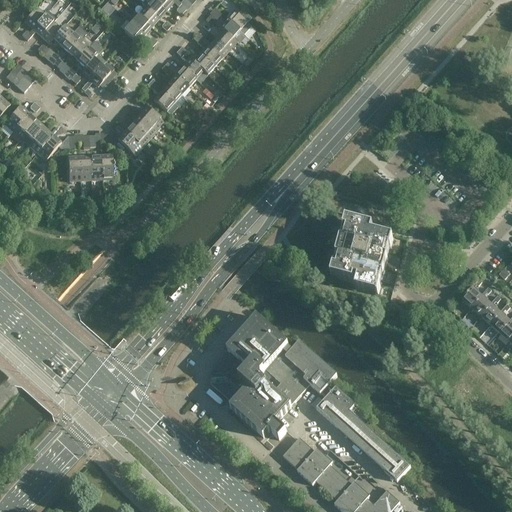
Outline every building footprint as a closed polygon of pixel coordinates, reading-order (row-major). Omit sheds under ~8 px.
[(152,0),(145,8),(159,20),(166,12),(152,0)] [(173,4),(169,0),(152,0),(166,12),(173,4)] [(145,8),(138,16),(151,28),(159,20),(145,8)] [(36,9),(24,23),(32,30),(44,17),(39,12),(37,9),(36,9)] [(233,11),(226,19),(239,32),(247,23),(233,11)] [(41,37),(53,24),(56,20),(48,13),(44,17),(32,30),(41,37)] [(138,16),(131,23),(129,20),(128,21),(144,36),(151,28),(138,16)] [(239,32),(226,19),(218,28),(236,43),(239,45),(246,37),(239,32)] [(144,36),(128,21),(126,23),(129,25),(123,32),(136,44),(144,36)] [(53,24),(41,37),(49,44),(64,27),(60,31),(53,24)] [(64,27),(49,44),(49,45),(53,41),(61,48),(72,34),(64,27)] [(72,34),(61,48),(69,55),(84,37),(86,36),(78,28),(72,34)] [(236,43),(218,28),(222,32),(216,40),(229,52),(236,43)] [(229,52),(216,40),(211,45),(198,33),(195,36),(201,41),(208,48),(222,60),(229,52)] [(77,62),(92,44),(84,37),(69,55),(77,62)] [(92,44),(77,62),(85,69),(81,73),(81,74),(102,50),(94,43),(92,44)] [(222,60),(208,48),(201,56),(214,68),(222,60)] [(89,81),(104,65),(105,63),(97,56),(102,50),(81,74),(89,81)] [(214,68),(201,56),(194,64),(190,60),(189,60),(207,76),(214,68)] [(207,76),(189,60),(182,68),(196,80),(203,73),(207,76)] [(10,74),(14,78),(22,68),(18,65),(10,74)] [(104,65),(89,81),(98,88),(110,75),(103,69),(105,66),(104,65)] [(175,76),(170,72),(164,67),(161,70),(169,77),(165,82),(181,97),(188,88),(175,76)] [(14,78),(19,81),(23,77),(27,72),(22,68),(14,78)] [(196,80),(182,68),(175,76),(188,88),(196,80)] [(27,72),(23,77),(32,85),(36,81),(27,72)] [(10,74),(6,78),(15,86),(19,81),(10,74)] [(23,77),(19,81),(28,90),(32,85),(23,77)] [(181,97),(165,82),(160,87),(152,80),(150,83),(155,88),(160,93),(174,105),(181,97)] [(15,86),(24,94),(28,90),(19,81),(15,86)] [(174,105),(160,93),(153,101),(166,113),(174,105)] [(2,100),(0,101),(0,118),(10,107),(2,100)] [(5,125),(13,133),(29,115),(20,108),(5,125)] [(146,109),(139,117),(157,133),(164,124),(146,109)] [(29,115),(13,133),(21,140),(37,122),(29,115)] [(157,133),(139,117),(132,125),(149,141),(157,133)] [(37,122),(21,140),(29,147),(45,130),(37,122)] [(149,141),(132,125),(125,133),(142,149),(149,141)] [(45,130),(29,147),(37,155),(53,137),(45,130)] [(142,149),(125,133),(117,142),(110,135),(111,147),(115,147),(123,155),(127,150),(135,157),(142,149)] [(53,137),(37,155),(45,162),(59,148),(62,150),(68,149),(67,137),(61,145),(53,137)] [(112,157),(101,158),(102,181),(113,180),(112,157)] [(90,158),(79,159),(80,182),(91,182),(90,158)] [(101,158),(90,158),(91,182),(102,181),(101,158)] [(69,183),(80,182),(79,159),(68,159),(69,183)] [(330,278),(349,283),(353,284),(352,287),(356,288),(355,291),(377,297),(392,240),(380,238),(383,227),(389,229),(392,217),(327,200),(324,212),(369,223),(367,227),(345,222),(330,278)] [(482,298),(473,289),(462,301),(471,310),(482,298)] [(482,298),(471,310),(481,319),(492,306),(482,298)] [(492,306),(481,319),(490,327),(501,315),(492,306)] [(501,315),(490,327),(500,335),(511,323),(501,315)] [(257,318),(227,351),(227,352),(230,355),(213,374),(214,389),(233,405),(230,410),(263,439),(269,433),(279,442),(286,433),(277,424),(310,387),(320,396),(321,395),(326,400),(316,411),(397,483),(410,468),(350,414),(355,408),(357,409),(358,409),(335,389),(335,390),(330,385),(337,377),(299,343),(292,351),(288,347),(288,346),(257,318)] [(511,324),(511,323),(500,335),(509,344),(511,340),(511,324)] [(312,487),(313,487),(316,483),(337,503),(334,507),(340,511),(392,511),(399,504),(387,492),(374,507),(367,501),(368,499),(353,485),(351,487),(330,468),(331,466),(316,452),(314,454),(300,441),(300,440),(283,459),(298,472),(297,473),(312,487)]
